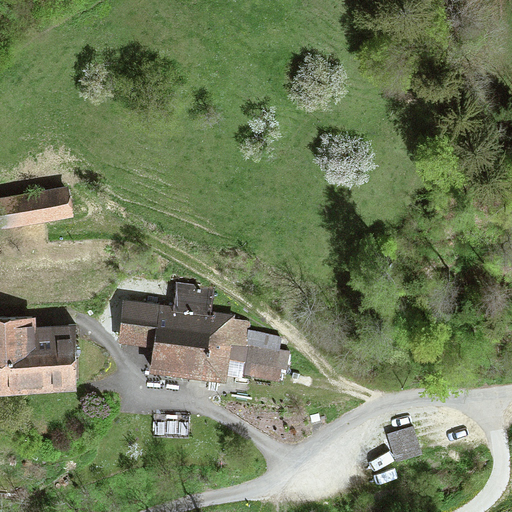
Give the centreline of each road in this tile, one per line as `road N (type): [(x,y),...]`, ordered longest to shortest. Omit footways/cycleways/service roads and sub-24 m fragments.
road 1 (track): [(386,407),(242,294),(142,237),(115,227),(73,227)]
road 2 (track): [(164,511),(261,482),(362,415),(431,397),(490,395)]
road 3 (track): [(490,395),(502,470),(492,493),(469,511)]
